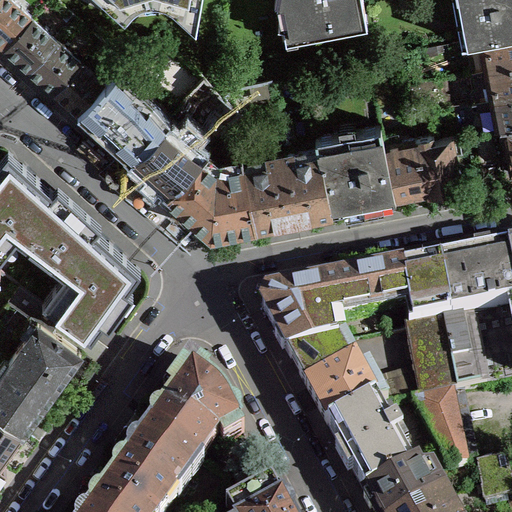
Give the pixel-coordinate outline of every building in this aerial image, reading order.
[(14,0),(1,0),(0,1),(0,41),(5,46),(32,16),(14,0)] [(104,0),(116,10),(148,0),(158,0),(198,12),(200,0),(104,0)] [(287,0),(288,1),(282,2),(278,23),(294,26),(296,35),(367,22),(362,0),(287,0)] [(460,40),(511,30),(511,0),(454,0),(461,37),(462,38),(460,39),(460,40)] [(14,54),(29,68),(56,38),(32,16),(5,46),(14,54)] [(472,70),(511,62),(511,30),(460,40),(462,49),(468,54),(468,53),(472,70)] [(54,90),(80,60),(56,38),(29,68),(38,76),(54,90)] [(389,56),(375,58),(377,69),(391,67),(389,56)] [(78,111),(105,81),(80,60),(54,90),(62,97),(78,111)] [(472,101),(511,93),(511,62),(472,70),(475,86),(474,86),(470,92),(472,101)] [(120,150),(130,158),(164,121),(170,114),(152,97),(146,105),(129,90),(136,83),(119,68),(106,82),(105,81),(78,111),(78,112),(120,150)] [(221,131),(241,110),(239,108),(223,94),(204,76),(184,98),(221,131)] [(233,83),(223,94),(239,108),(271,102),(266,77),(233,83)] [(511,93),(472,101),(473,109),(474,110),(479,114),(480,114),(483,130),(491,128),(502,126),(511,124),(511,93)] [(164,121),(130,158),(148,174),(167,192),(202,152),(201,152),(200,153),(164,121)] [(319,149),(332,208),(362,202),(395,196),(384,142),(380,122),(316,136),(319,149)] [(511,124),(502,126),(503,127),(501,132),(501,137),(502,141),(504,146),(508,149),(511,167),(511,124)] [(497,159),(491,129),(491,128),(483,130),(474,131),(480,163),(497,159)] [(456,159),(455,160),(451,136),(434,139),(432,133),(415,136),(427,190),(436,188),(461,183),(461,180),(463,179),(466,175),(464,165),(460,162),(457,163),(456,159)] [(427,190),(415,136),(384,142),(395,196),(405,194),(427,190)] [(265,151),(266,159),(244,163),(255,223),(287,217),(332,208),(319,149),(296,154),(294,146),(275,150),(273,142),(264,144),(266,151),(265,151)] [(243,160),(216,165),(202,152),(167,192),(182,205),(211,231),(255,223),(244,163),(243,160)] [(110,327),(137,294),(128,287),(142,269),(7,153),(0,161),(0,255),(17,230),(70,271),(45,302),(61,314),(91,335),(102,321),(110,327)] [(452,319),(511,306),(511,270),(508,250),(463,259),(441,263),(452,319)] [(419,326),(443,321),(452,319),(441,263),(433,265),(432,260),(425,261),(418,263),(419,268),(402,271),(409,308),(415,315),(417,315),(419,326)] [(353,280),(336,283),(343,321),(409,308),(402,271),(386,274),(385,269),(371,272),(372,277),(369,277),(366,278),(365,273),(352,275),(353,280)] [(267,297),(263,307),(289,354),(330,345),(329,343),(330,343),(336,337),(334,323),(343,321),(336,283),(291,292),(267,297)] [(45,302),(24,287),(20,284),(8,300),(37,320),(13,353),(56,385),(60,379),(81,350),(51,329),(61,314),(45,302)] [(462,389),(511,378),(511,306),(452,319),(443,321),(457,390),(462,389)] [(391,403),(411,399),(457,390),(443,321),(419,326),(406,329),(417,380),(389,388),(391,403)] [(330,345),(289,354),(303,380),(327,425),(376,398),(354,359),(348,362),(338,343),(330,345)] [(0,411),(24,429),(34,415),(56,385),(13,353),(0,370),(0,411)] [(202,462),(218,438),(242,425),(230,404),(228,399),(225,395),(222,392),(219,388),(216,385),(212,382),(207,378),(210,374),(190,359),(168,390),(173,394),(155,418),(151,425),(202,462)] [(467,464),(477,462),(462,389),(457,390),(411,399),(448,467),(449,468),(467,464)] [(376,398),(327,425),(344,455),(365,494),(414,468),(397,437),(402,434),(398,426),(393,429),(376,398)] [(0,474),(3,471),(7,466),(1,461),(24,429),(0,411),(0,474)] [(127,458),(178,495),(180,496),(203,463),(202,462),(151,425),(133,449),(127,458)] [(507,495),(511,493),(511,479),(505,456),(477,462),(482,486),(485,501),(508,496),(507,495)] [(91,511),(165,511),(178,495),(127,458),(124,461),(122,461),(120,462),(118,463),(116,465),(114,467),(114,470),(114,472),(115,474),(107,484),(101,494),(98,494),(96,494),(94,496),(92,498),(91,500),(90,502),(90,505),(91,507),(89,510),(91,511)] [(414,468),(365,494),(370,503),(375,511),(410,511),(438,497),(444,494),(439,485),(434,488),(425,472),(422,473),(418,465),(414,468)] [(272,481),(226,506),(228,511),(256,511),(281,499),(272,481)] [(446,511),(438,497),(410,511),(446,511)] [(289,511),(282,498),(281,499),(256,511),(289,511)]
